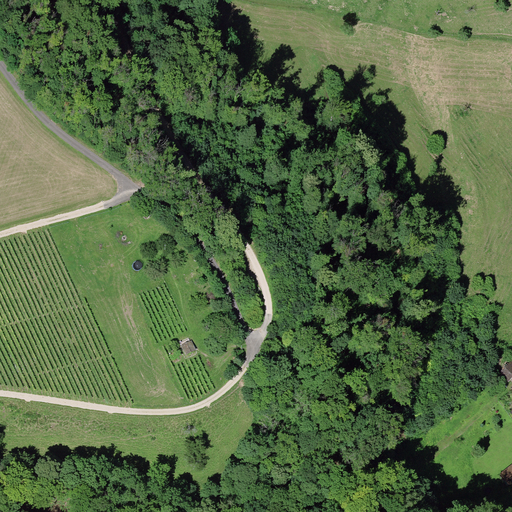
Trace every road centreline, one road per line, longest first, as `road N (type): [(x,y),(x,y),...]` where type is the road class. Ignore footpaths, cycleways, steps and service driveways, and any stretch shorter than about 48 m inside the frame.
road 1 (track): [(0,394),(184,410),(222,393),(264,339),(267,291),(257,263),(158,117),(131,65),(120,0)]
road 2 (track): [(0,66),(57,132),(151,198),(196,243),(225,283),(247,361)]
